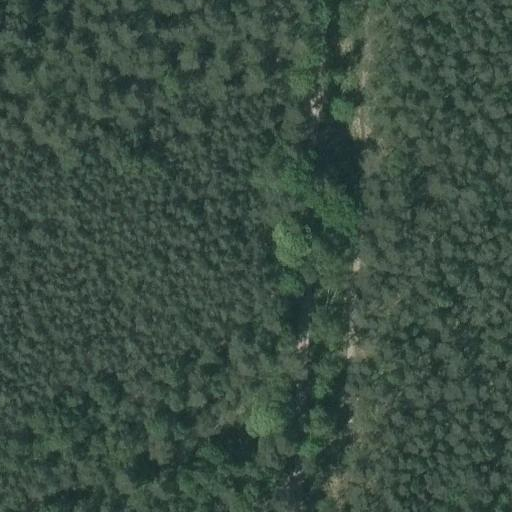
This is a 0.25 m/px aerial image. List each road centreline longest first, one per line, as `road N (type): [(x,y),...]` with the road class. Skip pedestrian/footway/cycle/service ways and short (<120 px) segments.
road 1 (track): [(293,511),(314,92),(335,0)]
road 2 (unknown): [(392,0),(383,37),(359,511)]
